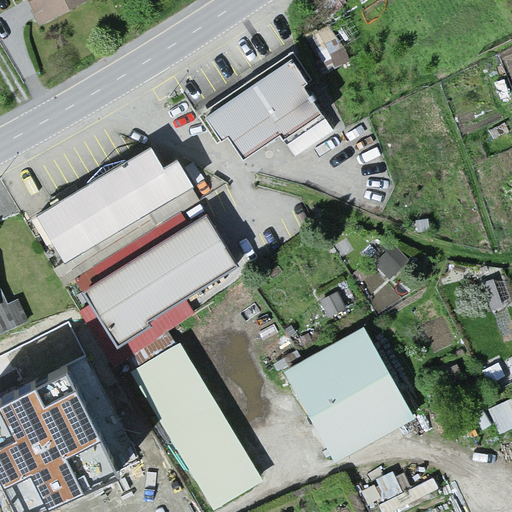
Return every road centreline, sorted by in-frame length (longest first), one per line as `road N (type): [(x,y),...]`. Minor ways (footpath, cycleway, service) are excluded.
road 1 (residential): [(0,145),(238,0)]
road 2 (unknown): [(131,95),(236,250)]
